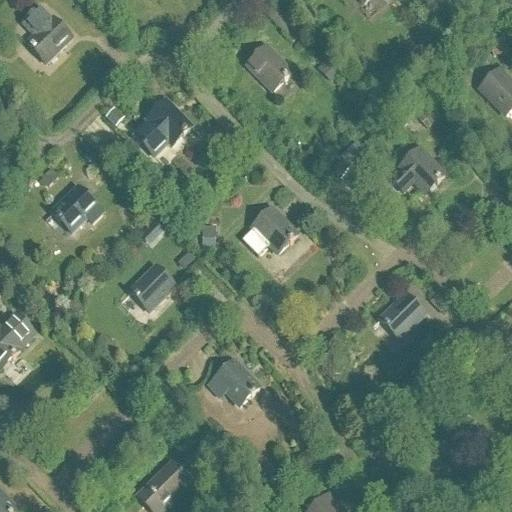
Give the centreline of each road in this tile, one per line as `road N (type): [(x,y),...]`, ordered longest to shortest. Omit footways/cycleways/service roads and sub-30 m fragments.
road 1 (unclassified): [(385,266),(307,348),(289,351),(242,312),(229,311),(60,487)]
road 2 (unclassified): [(385,266),(189,75),(185,63),(240,0)]
road 3 (unclassified): [(511,268),(482,298),(467,298),(421,255),(402,253),(385,266)]
road 4 (unknown): [(189,58),(167,47),(144,54),(97,110)]
